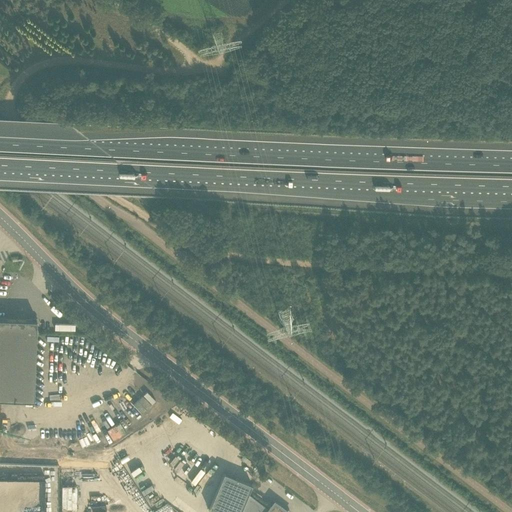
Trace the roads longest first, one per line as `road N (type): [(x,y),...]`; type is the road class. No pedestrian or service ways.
road 1 (track): [(511,281),(484,272),(223,254),(178,241),(118,201),(12,120),(15,87),(33,70),(59,64),(179,71),(197,63)]
road 2 (motorway): [(0,165),(511,187)]
road 3 (motorway): [(511,165),(0,144)]
road 4 (tertiary): [(365,511),(90,306),(0,219)]
